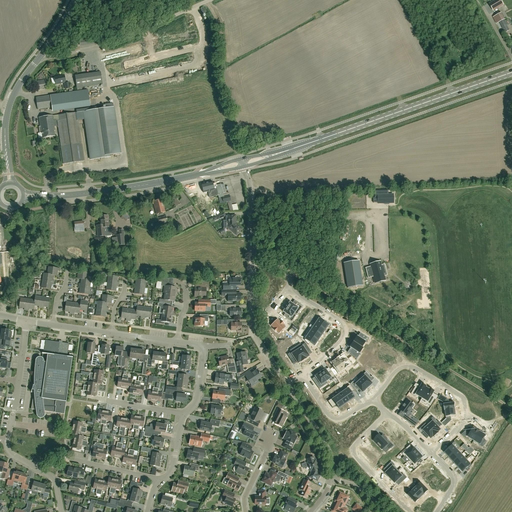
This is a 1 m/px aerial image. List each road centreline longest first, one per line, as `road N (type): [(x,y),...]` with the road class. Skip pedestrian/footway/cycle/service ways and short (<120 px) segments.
road 1 (unclassified): [(332,479),(326,448),(255,334),(244,166)]
road 2 (track): [(252,251),(495,399)]
road 3 (primary): [(288,150),(511,72)]
road 4 (residential): [(374,399),(329,416),(302,376),(339,344),(343,327),(288,289)]
road 5 (unclassified): [(36,61),(212,0)]
road 6 (primary): [(23,195),(189,175)]
road 7 (residential): [(466,417),(461,395),(411,365),(397,367),(374,399)]
road 8 (residential): [(410,511),(353,453),(386,414)]
